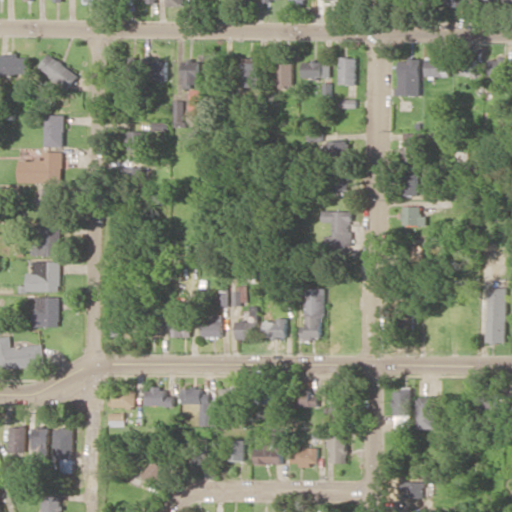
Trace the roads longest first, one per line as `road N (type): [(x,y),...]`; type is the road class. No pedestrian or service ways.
road 1 (residential): [(511,35),(0,25)]
road 2 (residential): [(90,511),(102,26)]
road 3 (residential): [(370,511),(379,36)]
road 4 (tertiary): [(374,361),(90,368),(38,390),(0,391)]
road 5 (residential): [(170,511),(194,488),(370,492)]
road 6 (tertiary): [(511,365),(374,361)]
